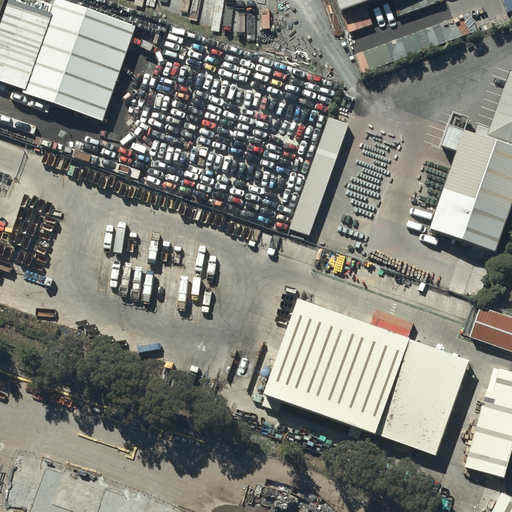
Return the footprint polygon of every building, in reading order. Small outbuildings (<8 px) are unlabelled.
[(134,18),(83,0),(46,0),(17,85),(100,114),(134,18)] [(397,3),(397,4),(397,5),(398,6),(398,7),(399,8),(400,9),(400,10),(401,10),(402,11),(403,11),(404,12),(405,12),(406,12),(407,12),(408,12),(409,12),(410,12),(411,12),(412,12),(413,11),(414,11),(415,10),(416,10),(416,9),(417,8),(417,7),(418,6),(419,5),(419,4),(419,3),(419,2),(419,1),(419,0),(396,0),(397,1),(396,2),(397,3)] [(483,128),(511,138),(511,65),(506,63),(483,128)] [(343,115),(322,107),(283,217),(305,225),(343,115)] [(511,138),(483,128),(456,119),(420,219),(489,242),(511,175),(511,138)] [(470,361),(290,298),(256,397),(435,460),(470,361)] [(504,479),(511,447),(511,372),(494,368),(467,469),(504,479)] [(84,511),(86,506),(60,498),(57,506),(65,509),(64,511),(84,511)] [(511,511),(511,502),(502,498),(495,511),(511,511)]
